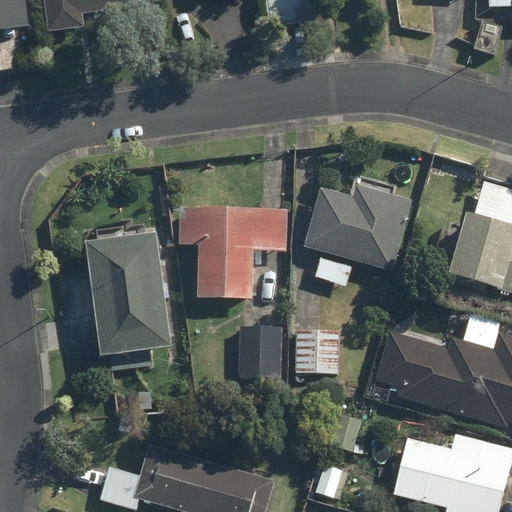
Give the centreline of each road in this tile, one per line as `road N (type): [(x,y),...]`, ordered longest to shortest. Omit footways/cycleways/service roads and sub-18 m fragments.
road 1 (residential): [(0,138),(356,88),(511,122)]
road 2 (residential): [(0,186),(23,408),(3,511)]
